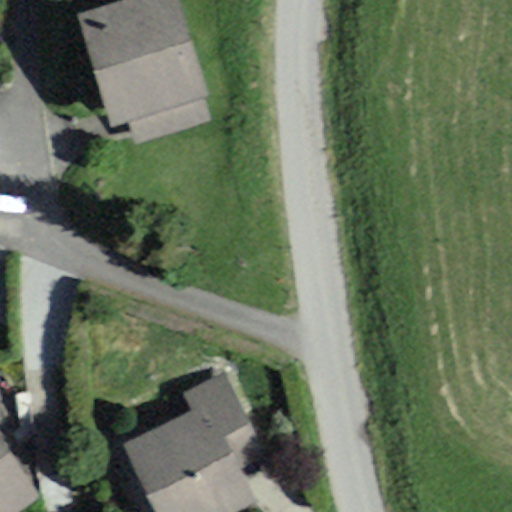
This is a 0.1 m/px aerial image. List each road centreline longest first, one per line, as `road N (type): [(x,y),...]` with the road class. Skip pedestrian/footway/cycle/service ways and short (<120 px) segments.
road 1 (residential): [(336,347),(54,251),(33,224),(26,195),(26,21)]
road 2 (residential): [(336,347),(290,70),(291,0)]
road 3 (residential): [(366,511),(336,347)]
